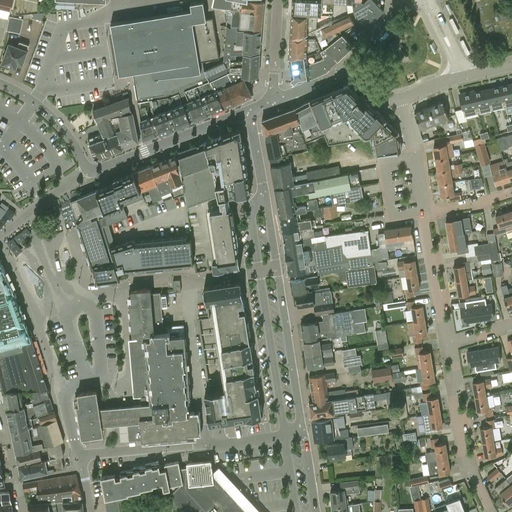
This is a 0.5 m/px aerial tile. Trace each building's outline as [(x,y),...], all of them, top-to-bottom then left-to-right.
[(0,0),(0,8),(10,11),(12,0),(0,0)] [(213,0),(212,7),(233,9),(249,12),(263,13),(264,3),(264,2),(260,1),(245,0),(213,0)] [(292,0),(292,14),(321,16),(321,1),(321,0),(292,0)] [(367,0),(363,4),(361,2),(353,11),(361,24),(362,26),(363,27),(365,27),(366,27),(368,27),(369,26),(370,26),(383,12),(371,0),(367,0)] [(191,10),(110,23),(119,75),(133,72),(153,69),(181,65),(203,61),(219,58),(212,18),(206,19),(203,1),(190,3),(191,10)] [(233,9),(231,24),(232,24),(232,30),(235,31),(244,31),(244,27),(262,28),(263,13),(249,12),(233,9)] [(332,16),(321,16),(292,14),(289,60),(292,78),(291,79),(295,82),(295,81),(310,79),(327,71),(330,68),(329,67),(336,60),(338,61),(353,47),(342,35),(339,31),(354,24),(348,15),(332,22),(331,17),(332,17),(332,16)] [(23,19),(9,17),(7,30),(20,33),(23,19)] [(215,66),(206,70),(215,91),(218,97),(220,96),(225,109),(233,105),(252,96),(252,95),(248,87),(250,85),(249,80),(245,81),(244,78),(243,77),(258,76),(259,66),(260,55),(260,54),(243,54),(243,60),(236,61),(236,55),(243,55),(243,52),(260,51),(261,41),(261,31),(244,31),(235,31),(232,30),(226,27),(225,41),(223,62),(215,66)] [(22,64),(27,51),(29,45),(19,42),(17,47),(9,44),(2,63),(16,68),(18,62),(22,64)] [(153,69),(133,72),(144,141),(157,136),(157,135),(161,133),(161,134),(174,129),(174,128),(178,126),(178,127),(191,122),(195,120),(208,115),(212,113),(212,114),(224,109),(225,109),(220,96),(218,97),(215,91),(206,71),(206,70),(204,71),(203,61),(181,65),(182,74),(155,79),(153,69)] [(511,83),(500,87),(505,108),(511,105),(511,83)] [(310,100),(311,101),(325,134),(329,144),(371,137),(372,146),(376,144),(377,155),(401,150),(398,133),(385,120),(386,119),(376,111),(366,102),(367,102),(361,96),(360,97),(348,85),(323,96),(322,95),(310,100)] [(487,90),(492,110),(505,108),(500,87),(487,90)] [(474,93),(479,114),(492,110),(487,90),(474,93)] [(479,114),(474,93),(460,96),(464,117),(479,114)] [(99,125),(111,120),(131,113),(128,98),(93,110),(99,125)] [(306,142),(325,134),(311,101),(295,109),(306,142)] [(428,107),(435,122),(449,117),(443,102),(441,103),(428,107)] [(438,130),(435,122),(428,107),(416,112),(414,113),(420,128),(431,124),(433,131),(431,132),(433,138),(438,136),(436,130),(438,130)] [(295,108),(261,120),(266,134),(283,127),(287,152),(308,150),(306,142),(295,109),(295,108)] [(133,113),(131,113),(111,120),(117,134),(122,149),(123,149),(123,148),(139,142),(133,113)] [(98,159),(122,149),(117,134),(111,120),(99,125),(102,134),(88,139),(89,144),(94,157),(98,159)] [(265,139),(269,158),(287,152),(283,127),(266,134),(265,139)] [(235,130),(204,143),(214,175),(213,175),(218,196),(218,198),(219,198),(221,206),(207,208),(208,217),(214,260),(213,260),(214,269),(210,270),(210,269),(209,269),(209,270),(214,270),(240,266),(232,214),(231,208),(230,208),(230,207),(228,197),(250,193),(240,128),(235,130)] [(448,159),(448,158),(454,157),(452,143),(471,140),(470,133),(449,136),(450,141),(446,142),(446,145),(433,147),(435,161),(448,159)] [(490,163),(484,142),(474,145),(480,166),(490,163)] [(204,143),(179,153),(180,163),(184,193),(187,207),(218,196),(213,175),(214,175),(204,143)] [(293,177),(292,171),(296,170),(295,168),(322,162),(320,152),(310,153),(309,150),(308,150),(287,152),(269,158),(274,188),(308,182),(306,174),(293,177)] [(175,155),(150,165),(163,198),(164,200),(184,193),(180,163),(178,164),(175,155)] [(503,159),(503,161),(510,180),(511,179),(511,160),(508,162),(507,158),(503,159)] [(461,163),(449,165),(448,159),(435,161),(437,172),(462,168),(461,163)] [(495,185),(510,180),(503,161),(490,165),(492,174),(492,175),(495,185)] [(156,201),(163,198),(150,165),(134,172),(141,191),(153,186),(152,190),(156,201)] [(339,166),(306,172),(306,174),(308,182),(340,174),(339,166)] [(452,182),(451,176),(457,176),(457,173),(463,173),(462,168),(437,172),(439,184),(452,182)] [(144,197),(141,191),(134,172),(121,177),(121,179),(114,182),(114,183),(97,190),(106,215),(106,225),(109,224),(128,217),(123,206),(144,197)] [(308,182),(274,188),(277,204),(294,201),(293,195),(304,193),(305,198),(330,193),(351,189),(348,173),(340,175),(340,174),(308,182)] [(479,178),(469,180),(470,190),(480,189),(479,178)] [(460,192),(454,193),(452,182),(439,184),(441,197),(448,196),(448,201),(461,199),(460,192)] [(333,205),(336,204),(363,199),(361,187),(351,189),(330,193),(333,205)] [(77,200),(70,203),(75,216),(78,219),(75,222),(91,271),(93,270),(95,284),(119,281),(117,273),(102,226),(106,225),(106,215),(97,190),(77,198),(77,200)] [(279,216),(299,212),(307,211),(313,209),(318,208),(317,199),(304,201),(305,205),(297,207),(297,205),(296,205),(295,201),(294,201),(277,204),(279,216)] [(333,205),(318,208),(313,209),(315,217),(324,216),(325,219),(338,216),(336,204),(333,205)] [(315,220),(311,221),(311,219),(300,220),(299,212),(279,216),(281,232),(300,229),(312,227),(312,226),(316,226),(315,220)] [(498,227),(492,229),(495,235),(511,229),(511,220),(509,212),(495,216),(498,227)] [(445,221),(448,236),(466,234),(466,233),(472,232),(469,217),(445,221)] [(108,224),(106,225),(102,226),(117,273),(123,271),(126,271),(127,271),(131,270),(136,270),(187,265),(193,264),(190,239),(187,240),(135,245),(134,241),(134,240),(125,242),(123,243),(118,244),(115,245),(108,224)] [(384,233),(378,234),(380,246),(381,259),(388,258),(386,242),(399,240),(401,251),(406,250),(407,253),(415,251),(413,238),(411,226),(384,230),(384,233)] [(300,232),(300,229),(281,232),(282,232),(283,242),(284,242),(312,238),(323,236),(323,231),(314,232),(314,230),(300,232)] [(466,234),(448,236),(450,251),(457,250),(458,253),(469,252),(467,244),(466,234)] [(377,282),(375,270),(374,261),(377,260),(381,260),(381,259),(380,246),(376,248),(370,249),(370,254),(346,257),(342,253),(341,244),(333,246),(327,247),(326,240),(313,242),(312,238),(284,242),(286,254),(285,254),(289,276),(306,272),(317,271),(318,275),(338,272),(346,270),(347,279),(348,286),(371,283),(377,282)] [(496,242),(488,243),(490,253),(490,259),(491,263),(491,264),(492,264),(500,262),(500,260),(502,260),(501,255),(498,255),(496,242)] [(476,245),(474,246),(475,255),(477,255),(490,253),(488,243),(476,245)] [(378,262),(377,260),(374,261),(375,270),(387,268),(386,262),(378,262)] [(398,270),(405,269),(407,279),(417,277),(414,260),(397,263),(398,270)] [(460,266),(453,267),(456,282),(466,280),(473,279),(470,261),(459,263),(460,266)] [(0,349),(32,340),(14,291),(0,262),(0,349)] [(501,262),(500,262),(492,264),(494,276),(503,275),(501,262)] [(489,263),(481,264),(482,274),(491,273),(489,263)] [(346,270),(338,272),(340,281),(347,279),(346,270)] [(292,294),(295,293),(310,291),(310,289),(319,287),(317,277),(290,281),(292,294)] [(407,279),(408,288),(404,289),(405,298),(414,296),(413,291),(419,289),(417,277),(407,279)] [(484,278),(486,292),(493,291),(491,277),(484,278)] [(172,281),(173,292),(181,292),(180,280),(172,281)] [(468,287),(466,280),(456,282),(458,297),(469,295),(476,294),(475,286),(468,287)] [(261,417),(244,306),(241,282),(204,288),(206,304),(215,302),(229,390),(205,394),(207,409),(206,409),(209,425),(261,417)] [(507,309),(511,307),(511,287),(508,289),(507,284),(500,286),(503,298),(507,309)] [(330,288),(312,291),(310,291),(295,293),(298,307),(314,305),(315,315),(322,314),(334,312),(333,302),(325,303),(324,295),(330,291),(330,288)] [(100,441),(100,436),(104,435),(102,425),(117,424),(127,423),(129,442),(195,436),(194,433),(199,433),(198,413),(190,414),(190,407),(188,407),(188,401),(191,401),(185,335),(164,337),(160,293),(151,294),(151,289),(131,290),(132,302),(129,302),(132,336),(136,335),(137,340),(133,340),(134,353),(137,353),(138,366),(137,366),(138,379),(136,379),(138,397),(141,397),(142,405),(116,407),(100,409),(97,390),(90,391),(77,393),(78,398),(76,399),(82,438),(83,443),(100,441)] [(402,296),(401,290),(393,291),(394,301),(405,299),(404,296),(402,296)] [(393,301),(392,291),(382,292),(382,294),(380,295),(381,303),(393,301)] [(481,296),(474,297),(478,320),(494,318),(492,304),(486,305),(485,299),(482,299),(481,296)] [(462,323),(478,320),(474,297),(467,298),(468,302),(464,302),(465,308),(460,309),(462,323)] [(412,310),(414,322),(425,320),(422,306),(416,307),(415,300),(406,302),(408,311),(412,310)] [(405,301),(384,304),(385,310),(406,307),(405,301)] [(319,338),(326,337),(326,338),(340,336),(351,334),(351,335),(355,335),(355,333),(363,332),(362,322),(367,321),(365,308),(334,312),(322,314),(329,313),(330,320),(301,324),(303,341),(319,338)] [(416,334),(412,335),(413,343),(422,342),(421,336),(427,335),(425,320),(414,322),(416,334)] [(376,334),(378,345),(388,343),(385,329),(386,329),(386,328),(361,332),(362,336),(376,334)] [(320,344),(319,338),(303,341),(306,358),(333,354),(331,343),(320,344)] [(0,377),(4,393),(20,392),(30,391),(47,389),(32,340),(0,349),(0,377)] [(418,369),(421,368),(432,366),(430,351),(424,352),(423,346),(414,348),(416,360),(417,360),(418,369)] [(403,356),(402,347),(390,349),(391,358),(403,356)] [(498,348),(482,350),(486,374),(493,373),(493,369),(496,368),(495,362),(500,361),(498,348)] [(486,374),(482,350),(467,353),(469,366),(474,365),(475,372),(478,371),(479,375),(486,374)] [(307,368),(323,366),(334,364),(333,354),(306,358),(307,368)] [(360,355),(343,358),(345,366),(347,366),(347,367),(360,365),(362,365),(360,355)] [(361,371),(360,365),(347,367),(348,373),(361,371)] [(421,368),(423,380),(419,381),(421,390),(429,388),(428,382),(435,381),(432,366),(421,368)] [(390,367),(371,370),(373,383),(393,379),(390,367)] [(511,381),(511,372),(502,374),(503,383),(511,381)] [(345,389),(327,392),(326,382),(336,381),(335,373),(325,374),(309,377),(312,402),(308,403),(311,418),(334,414),(334,412),(349,410),(349,413),(374,409),(372,397),(364,399),(364,395),(358,396),(357,390),(345,391),(345,389)] [(486,395),(484,388),(491,387),(490,379),(472,382),(475,397),(486,395)] [(20,392),(4,393),(18,466),(21,479),(22,478),(49,472),(71,467),(64,442),(50,397),(47,389),(30,391),(20,392)] [(427,402),(429,413),(440,412),(438,397),(431,398),(430,392),(422,394),(423,402),(427,402)] [(492,407),(488,407),(486,395),(475,397),(477,412),(484,411),(485,416),(493,415),(492,407)] [(362,418),(361,412),(349,413),(350,420),(362,418)] [(442,427),(440,412),(429,413),(423,414),(426,434),(437,432),(437,428),(442,427)] [(333,428),(333,426),(345,425),(344,416),(311,421),(313,431),(333,428)] [(493,441),(491,429),(495,428),(494,419),(485,421),(486,427),(480,428),(483,443),(493,441)] [(388,432),(387,423),(357,428),(358,436),(388,432)] [(334,431),(333,428),(313,431),(314,441),(335,438),(339,438),(349,437),(348,429),(334,431)] [(417,439),(416,432),(403,434),(404,441),(417,439)] [(346,457),(345,449),(353,448),(352,437),(349,437),(339,438),(340,443),(327,445),(329,459),(346,457)] [(435,448),(435,451),(425,453),(427,461),(448,458),(445,443),(439,444),(438,438),(429,439),(431,448),(435,448)] [(502,447),(495,449),(493,441),(483,443),(485,458),(503,455),(502,447)] [(393,464),(407,462),(405,453),(392,455),(393,464)] [(429,476),(439,475),(450,473),(448,458),(427,461),(429,476)] [(162,483),(164,490),(171,488),(170,485),(182,484),(180,468),(179,461),(178,461),(164,464),(166,470),(161,471),(159,461),(145,464),(145,466),(132,468),(133,470),(120,472),(121,479),(116,480),(115,474),(101,477),(105,499),(106,499),(107,503),(105,503),(106,511),(127,511),(129,511),(126,497),(129,497),(128,494),(129,494),(128,493),(141,490),(141,489),(154,486),(153,485),(162,483)] [(188,465),(187,465),(188,467),(180,468),(184,490),(186,490),(166,498),(179,511),(249,511),(204,463),(197,469),(192,463),(191,463),(190,463),(189,463),(188,463),(188,464),(188,465)] [(491,481),(501,473),(497,468),(487,476),(491,481)] [(76,474),(55,478),(58,502),(82,500),(76,474)] [(410,479),(411,487),(429,482),(428,475),(410,479)] [(39,503),(58,502),(55,478),(37,481),(23,483),(24,492),(38,490),(39,503)] [(346,504),(345,494),(360,492),(359,488),(360,488),(359,479),(340,482),(341,490),(330,491),(332,506),(346,504)] [(494,488),(499,494),(507,504),(511,500),(511,486),(506,479),(494,488)] [(441,490),(453,486),(450,480),(439,484),(441,490)] [(380,511),(381,501),(382,501),(382,490),(374,489),(374,501),(373,511),(380,511)] [(0,505),(10,504),(12,503),(9,492),(0,492),(0,505)] [(430,511),(428,497),(420,499),(422,511),(430,511)] [(448,508),(449,511),(465,511),(460,498),(446,503),(448,508)] [(415,511),(422,511),(420,499),(413,500),(415,511)] [(83,511),(83,501),(28,504),(29,511),(83,511)] [(0,511),(13,511),(12,503),(10,504),(0,505),(0,511)]
